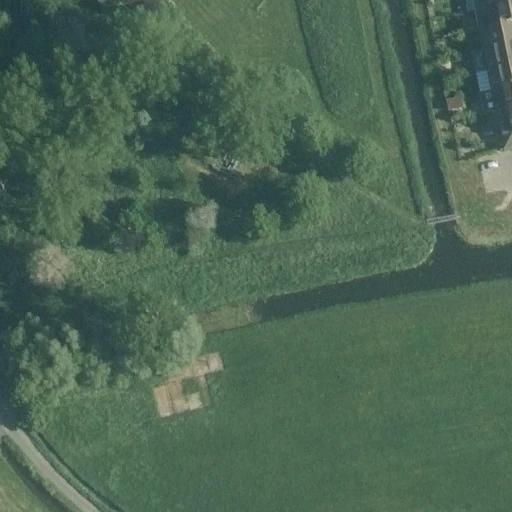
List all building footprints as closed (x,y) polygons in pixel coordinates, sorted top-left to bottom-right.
[(511,0),(472,0),(476,14),(511,5),(511,0)] [(511,5),(476,14),(480,33),(492,31),(511,26),(511,5)] [(480,33),(484,53),(511,47),(511,26),(492,31),(480,33)] [(511,47),(484,53),(489,73),(511,68),(511,47)] [(511,68),(489,73),(493,93),(511,88),(511,68)] [(511,109),(511,88),(493,93),(497,113),(511,109)] [(511,109),(497,113),(506,152),(511,150),(511,109)] [(14,275),(6,279),(11,289),(18,286),(14,275)]
